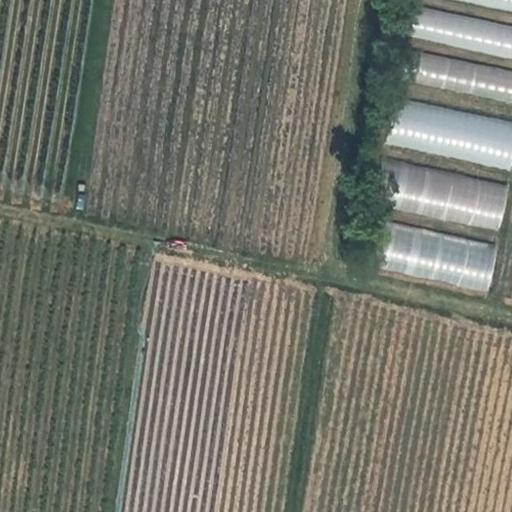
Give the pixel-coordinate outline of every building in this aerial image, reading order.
[(511,0),(458,0),(511,10),(511,0)] [(511,58),(511,25),(417,5),(410,36),(511,58)] [(415,83),(511,102),(511,70),(421,52),(415,83)] [(511,121),(398,98),(388,144),(511,169),(511,121)] [(379,206),(500,230),(509,184),(389,160),(379,206)] [(488,291),(497,245),(390,223),(381,269),(488,291)]
